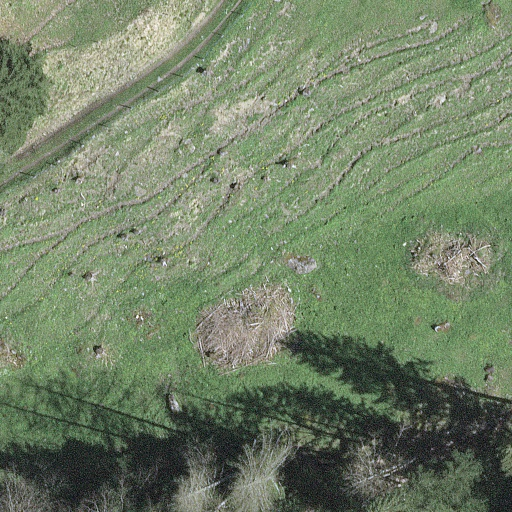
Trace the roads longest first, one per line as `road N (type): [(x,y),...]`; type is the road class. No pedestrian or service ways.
road 1 (track): [(235,0),(210,29),(0,183)]
road 2 (track): [(374,511),(511,499)]
